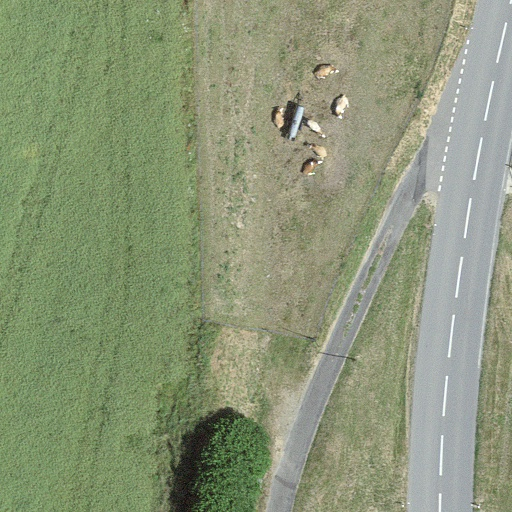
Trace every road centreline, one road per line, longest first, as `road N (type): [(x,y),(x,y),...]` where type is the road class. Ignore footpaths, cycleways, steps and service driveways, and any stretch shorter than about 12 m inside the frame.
road 1 (unclassified): [(307,511),(343,324),(497,61)]
road 2 (secondary): [(497,61),(444,402),(440,511)]
